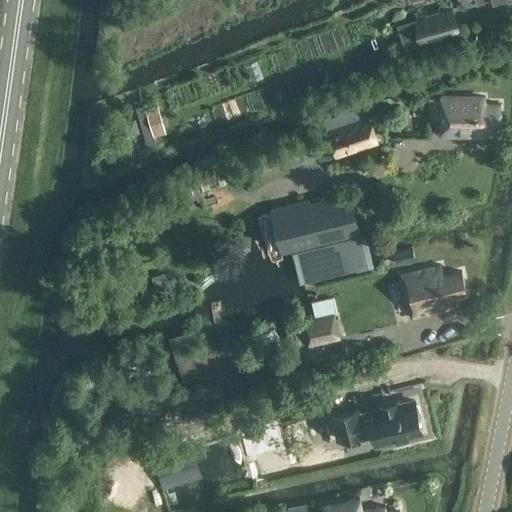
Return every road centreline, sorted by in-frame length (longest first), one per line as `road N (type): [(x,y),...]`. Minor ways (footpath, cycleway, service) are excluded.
road 1 (unclassified): [(484,511),(511,371)]
road 2 (primary): [(0,130),(19,0)]
